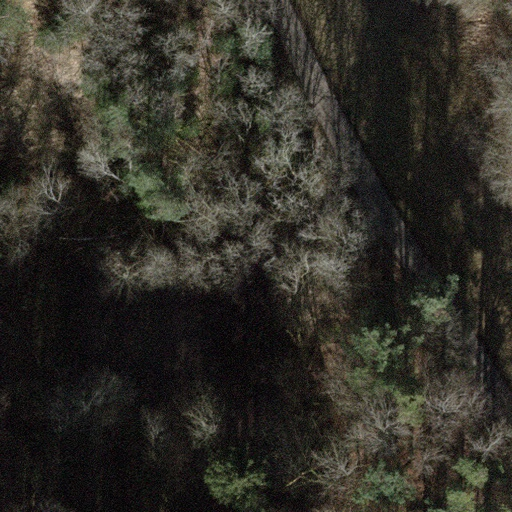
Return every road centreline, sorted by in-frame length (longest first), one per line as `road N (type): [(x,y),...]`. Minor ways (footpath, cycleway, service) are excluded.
road 1 (track): [(511,427),(404,249),(295,0)]
road 2 (track): [(235,0),(227,227)]
road 3 (track): [(404,249),(315,308),(211,328)]
